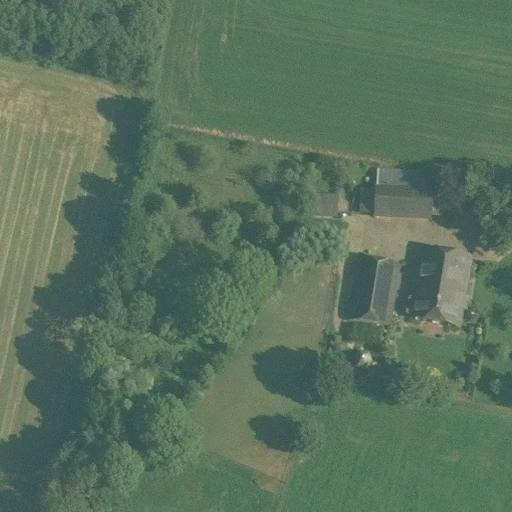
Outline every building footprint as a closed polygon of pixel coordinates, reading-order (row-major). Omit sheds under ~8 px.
[(373,220),(385,220),(387,189),(422,191),(423,174),(376,171),(373,220)] [(433,192),(422,191),(419,222),(431,223),(433,192)] [(337,197),(313,196),(312,219),(336,221),(337,197)] [(472,261),(422,251),(409,320),(458,329),(472,261)] [(389,329),(399,267),(358,260),(348,322),(389,329)]
